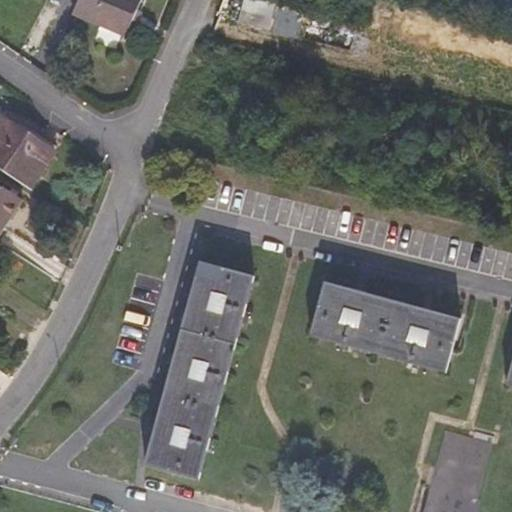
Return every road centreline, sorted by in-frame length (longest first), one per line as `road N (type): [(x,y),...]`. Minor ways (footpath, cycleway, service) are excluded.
road 1 (residential): [(119,154),(118,199),(41,350),(0,411)]
road 2 (residential): [(119,154),(0,66)]
